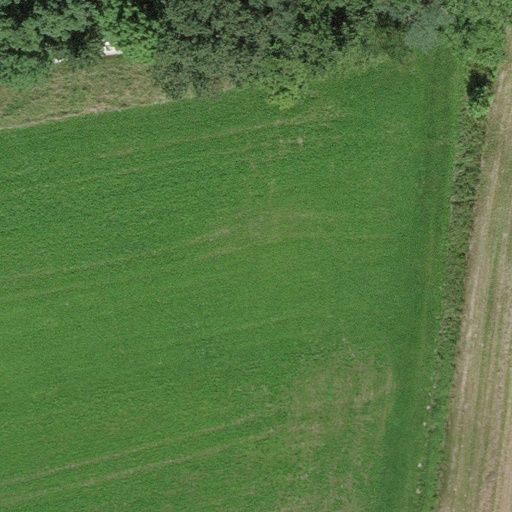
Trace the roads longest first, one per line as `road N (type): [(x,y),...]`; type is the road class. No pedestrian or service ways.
road 1 (track): [(404,511),(460,0)]
road 2 (track): [(0,62),(96,41),(274,24),(383,0)]
